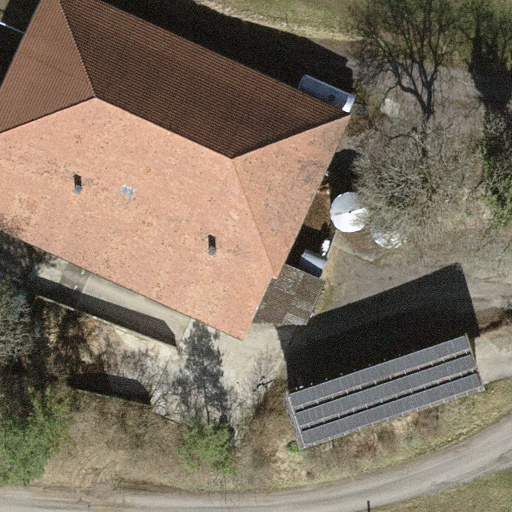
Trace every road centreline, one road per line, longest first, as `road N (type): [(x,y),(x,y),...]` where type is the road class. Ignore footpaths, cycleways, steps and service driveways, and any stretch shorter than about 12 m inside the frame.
road 1 (track): [(0,497),(201,510),(414,485),(511,438)]
road 2 (track): [(511,91),(330,55),(146,0)]
